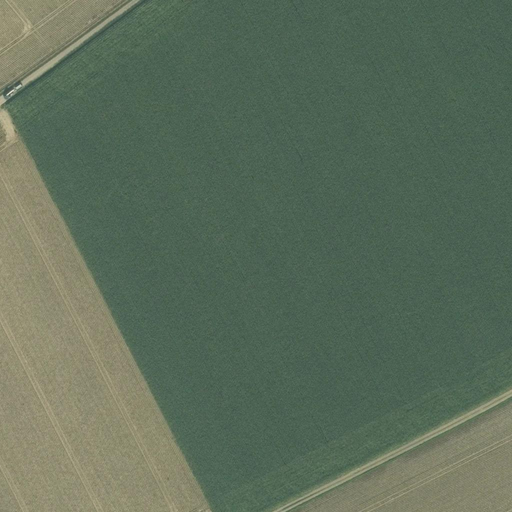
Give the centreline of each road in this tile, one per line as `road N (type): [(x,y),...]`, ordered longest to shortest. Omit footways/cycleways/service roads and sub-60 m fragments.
road 1 (track): [(268,511),(511,387)]
road 2 (unclassified): [(0,101),(137,0)]
